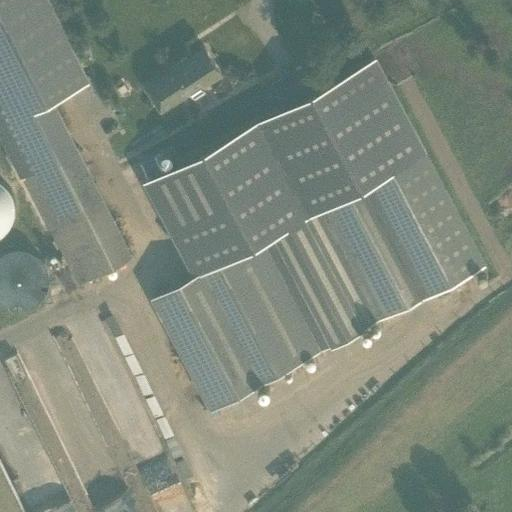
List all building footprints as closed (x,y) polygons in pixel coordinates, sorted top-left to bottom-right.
[(0,0),(0,124),(80,282),(134,254),(54,99),(90,80),(49,0),(0,0)] [(167,70),(169,73),(147,87),(163,111),(222,73),(206,48),(188,60),(187,57),(167,70)] [(385,83),(372,58),(163,169),(156,154),(142,162),(200,271),(158,293),(216,403),(481,263),(385,83)] [(293,94),(285,77),(274,83),(282,99),(293,94)] [(16,210),(16,207),(16,206),(16,203),(15,200),(14,198),(13,195),(12,192),(11,189),(9,187),(7,184),(4,182),(1,180),(0,178),(0,235),(1,234),(4,232),(6,231),(8,228),(10,225),(12,222),(13,219),(14,216),(15,214),(16,210)] [(509,233),(511,230),(511,189),(479,215),(493,233),(492,234),(494,237),(505,229),(509,233)] [(30,249),(21,247),(12,248),(3,252),(0,255),(0,298),(2,301),(10,305),(19,307),(28,306),(37,302),(44,296),(48,287),(50,278),(49,269),(45,260),(39,253),(30,249)] [(126,356),(137,352),(120,312),(110,317),(126,356)] [(94,364),(112,362),(107,337),(90,340),(94,364)] [(16,348),(5,355),(17,375),(28,369),(16,348)] [(44,375),(39,376),(60,434),(93,422),(79,382),(50,392),(44,375)] [(259,481),(242,498),(250,506),(268,490),(259,481)] [(163,507),(165,511),(194,511),(188,496),(163,507)]
